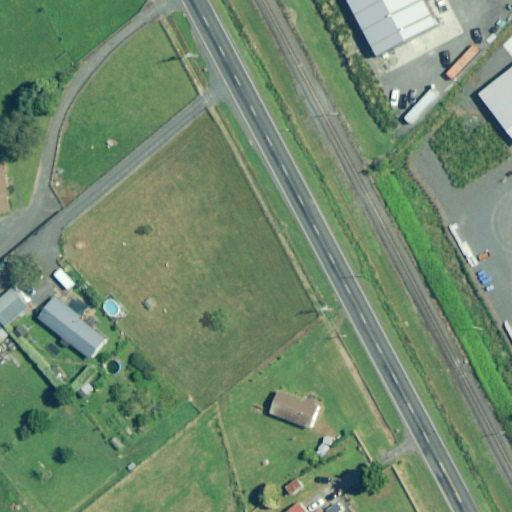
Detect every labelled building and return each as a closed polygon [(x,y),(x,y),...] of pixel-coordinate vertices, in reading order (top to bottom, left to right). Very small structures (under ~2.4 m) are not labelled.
[(417,0),(335,0),(358,45),(424,12),(417,0)] [(511,134),(511,56),(473,85),(510,136),(511,134)] [(0,214),(14,212),(3,163),(0,163),(0,214)] [(31,308),(15,290),(0,302),(0,318),(8,328),(31,308)] [(110,338),(58,297),(41,319),(67,339),(63,343),(70,348),(73,344),(93,359),(110,338)] [(0,344),(11,336),(6,329),(0,333),(0,344)] [(321,404),(282,391),(274,415),(313,428),(321,404)] [(308,511),(302,503),(290,511),(308,511)]
